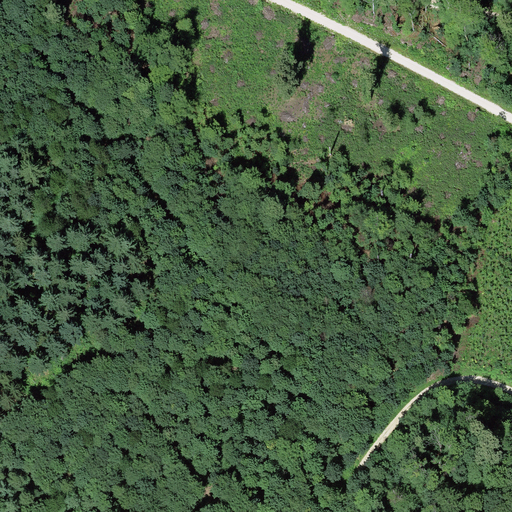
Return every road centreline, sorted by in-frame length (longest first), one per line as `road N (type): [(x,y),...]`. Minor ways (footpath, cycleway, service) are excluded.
road 1 (track): [(280,0),(511,119)]
road 2 (track): [(511,390),(474,378),(428,389),(372,449),(340,511)]
